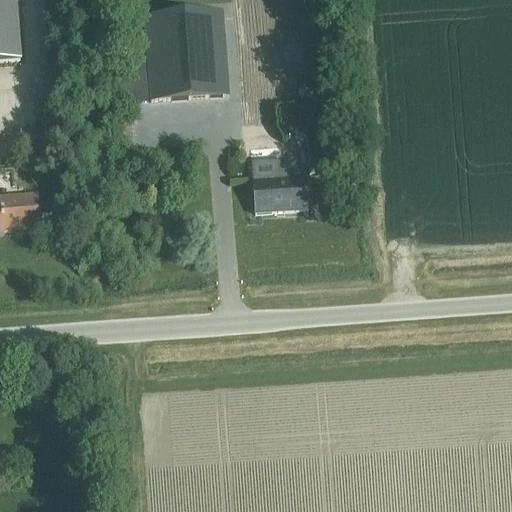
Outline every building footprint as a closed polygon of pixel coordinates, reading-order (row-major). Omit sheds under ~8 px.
[(0,0),(0,64),(18,63),(13,0),(0,0)] [(149,103),(226,98),(220,15),(143,20),(149,103)] [(23,155),(47,154),(46,130),(22,131),(23,155)] [(308,177),(332,176),(330,152),(306,153),(308,177)] [(253,217),(306,213),(303,178),(250,181),(253,217)] [(0,235),(38,232),(36,197),(0,199),(0,235)]
